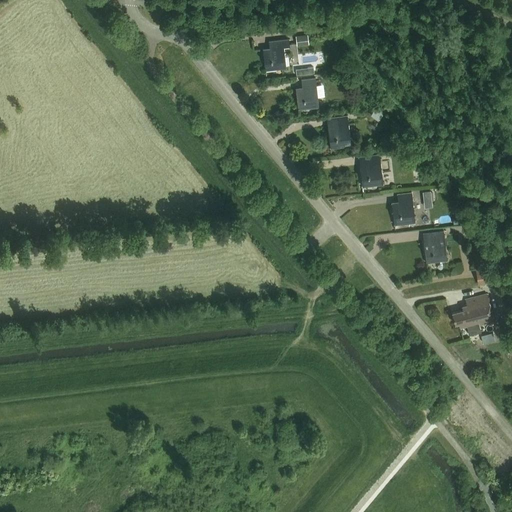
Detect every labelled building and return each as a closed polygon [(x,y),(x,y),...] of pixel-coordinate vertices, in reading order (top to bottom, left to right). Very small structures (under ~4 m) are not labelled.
[(297,45),(309,44),(308,34),(296,35),(297,45)] [(284,47),(288,46),(288,39),(269,41),(269,48),(263,48),(265,70),(286,68),(284,47)] [(316,50),(324,47),(321,39),(313,42),(316,50)] [(298,109),(319,107),(316,77),(301,78),(302,87),(296,87),(298,109)] [(374,109),(371,115),(379,120),(382,114),(379,110),(374,109)] [(334,125),(328,126),(330,147),(351,145),(348,115),(333,116),(334,125)] [(362,186),(383,184),(380,153),(365,155),(366,163),(360,164),(362,186)] [(431,190),(423,191),(424,199),(432,198),(431,190)] [(394,224),(415,222),(412,192),(398,193),(398,201),(392,202),(394,224)] [(430,240),(424,241),(426,262),(447,260),(444,230),(429,231),(430,240)] [(478,284),(491,282),(489,271),(477,273),(478,284)] [(476,326),(494,321),(487,293),(477,296),(478,302),(462,306),(463,309),(452,312),(455,323),(459,322),(460,327),(467,325),(468,328),(476,326)] [(476,326),(468,328),(469,335),(478,332),(476,326)]
